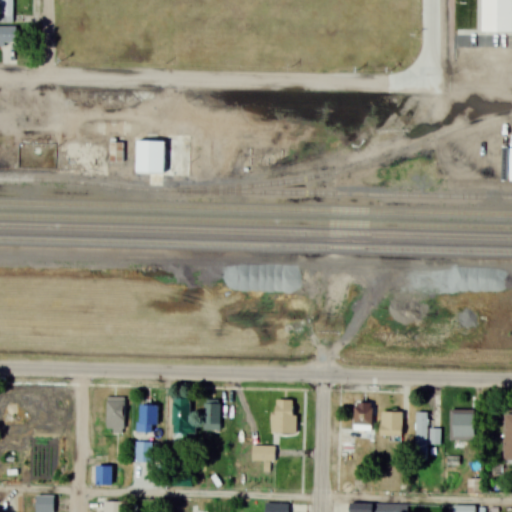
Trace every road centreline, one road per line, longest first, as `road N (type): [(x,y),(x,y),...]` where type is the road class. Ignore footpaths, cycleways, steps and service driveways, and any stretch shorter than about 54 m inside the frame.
road 1 (residential): [(511,381),(0,369)]
road 2 (residential): [(0,74),(381,84),(422,76)]
road 3 (residential): [(77,511),(80,371)]
road 4 (residential): [(321,511),(325,377)]
